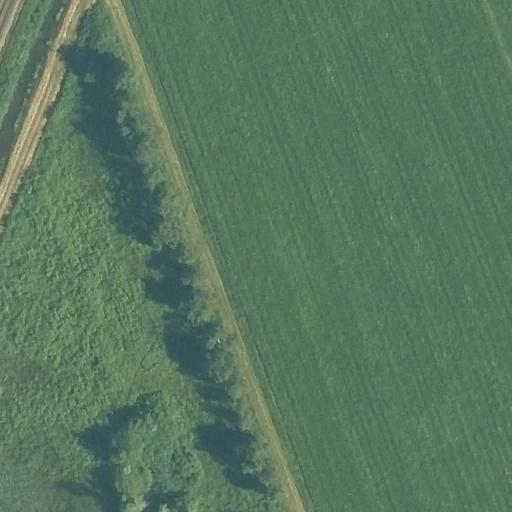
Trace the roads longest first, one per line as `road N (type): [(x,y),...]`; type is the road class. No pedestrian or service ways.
road 1 (track): [(111,0),(295,511)]
road 2 (track): [(0,211),(81,0)]
